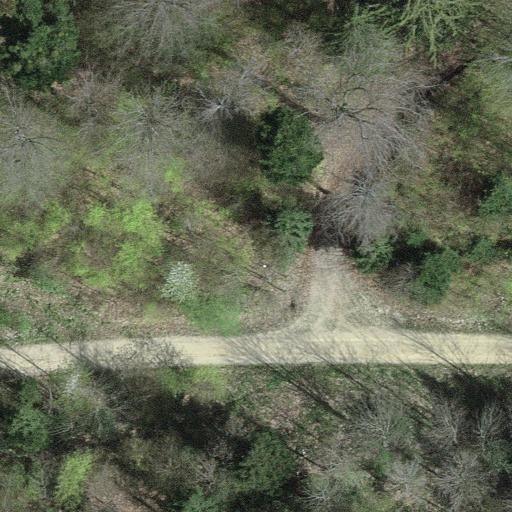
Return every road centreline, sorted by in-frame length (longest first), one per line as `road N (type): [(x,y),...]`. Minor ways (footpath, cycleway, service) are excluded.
road 1 (track): [(0,357),(160,344),(511,345)]
road 2 (track): [(511,17),(451,56),(382,123),(341,190),(326,246),(323,341)]
